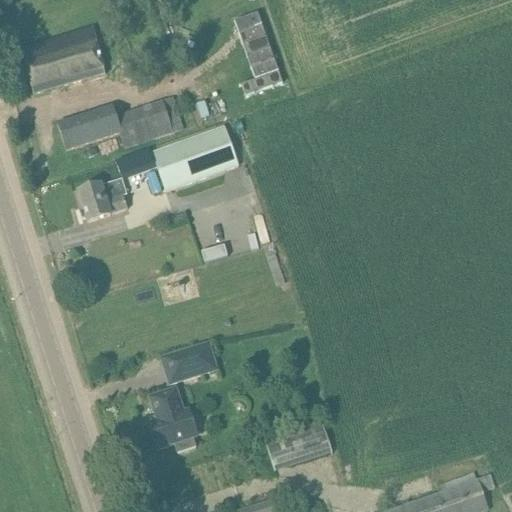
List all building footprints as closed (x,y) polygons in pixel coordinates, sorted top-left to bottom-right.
[(258,23),(236,31),(256,89),(243,94),(247,105),(283,92),(258,23)] [(106,79),(94,34),(23,51),(33,97),(106,79)] [(173,69),(169,54),(136,64),(141,79),(173,69)] [(183,131),(173,100),(115,118),(112,108),(57,126),(66,153),(120,135),(124,150),(183,131)] [(223,129),(152,155),(166,193),(237,166),(223,129)] [(140,164),(136,160),(130,160),(126,164),(126,169),(130,173),(136,173),(140,170),(140,164)] [(78,194),(88,225),(113,217),(112,215),(127,211),(123,200),(128,198),(123,181),(103,188),(102,187),(78,194)] [(217,373),(209,346),(161,360),(169,388),(217,373)] [(182,416),(174,392),(149,400),(157,423),(151,425),(153,430),(150,432),(156,450),(173,445),(177,454),(194,449),(191,439),(195,438),(187,414),(182,416)] [(272,472),(331,457),(323,425),(264,439),(272,472)] [(394,511),(489,511),(483,495),(497,490),(492,478),(394,511)] [(275,511),(273,503),(246,511),(275,511)]
